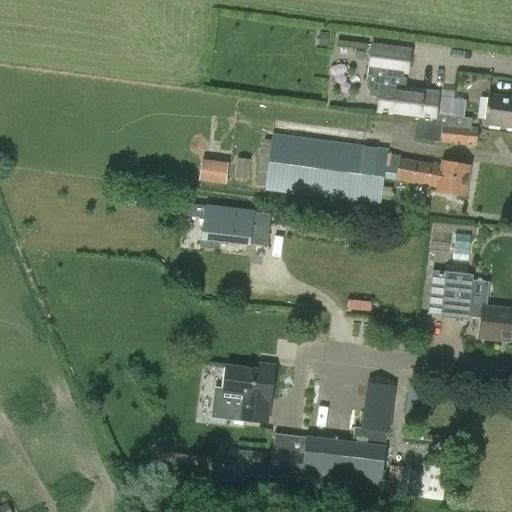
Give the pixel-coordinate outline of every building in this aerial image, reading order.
[(317,45),(326,46),(327,34),(318,33),(317,45)] [(409,52),(370,47),(365,88),(371,97),(375,97),(375,101),(377,105),(376,111),(391,113),(391,119),(415,122),(449,127),(449,125),(452,99),(451,99),(452,92),(441,90),(438,115),(435,114),(438,95),(404,91),(406,78),(401,78),(402,69),(406,70),(409,52)] [(511,128),(511,98),(487,95),(483,125),(511,128)] [(449,125),(470,128),(471,119),(463,118),(465,101),(452,99),(449,125)] [(470,128),(449,125),(449,127),(415,122),(413,139),(439,143),(439,144),(475,147),(477,128),(470,128)] [(441,162),(441,165),(400,158),(400,156),(387,153),(387,150),(272,135),(265,191),(380,206),(383,179),(436,188),(436,192),(463,197),(469,167),(441,162)] [(246,181),(249,160),(237,159),(234,179),(246,181)] [(199,181),(226,184),(229,163),(201,160),(199,181)] [(141,195),(126,193),(125,204),(140,206),(141,195)] [(201,240),(250,246),(255,201),(206,195),(201,240)] [(469,248),(470,236),(454,234),(453,247),(469,248)] [(453,247),(452,259),(468,261),(469,248),(453,247)] [(427,314),(440,315),(467,318),(468,316),(480,317),(477,339),(501,342),(501,340),(511,341),(511,309),(481,306),(482,295),(470,294),(473,273),(432,269),(427,314)] [(270,400),(273,373),(225,367),(222,395),(246,398),(243,421),(261,424),(264,400),(270,400)] [(268,477),(299,481),(379,491),(384,447),(392,384),(366,381),(361,427),(354,426),(352,443),(305,437),(303,458),(271,454),(268,477)] [(409,389),(404,428),(413,429),(418,390),(409,389)] [(448,465),(423,462),(419,498),(444,501),(448,465)] [(0,506),(0,511),(10,511),(7,503),(0,506)]
